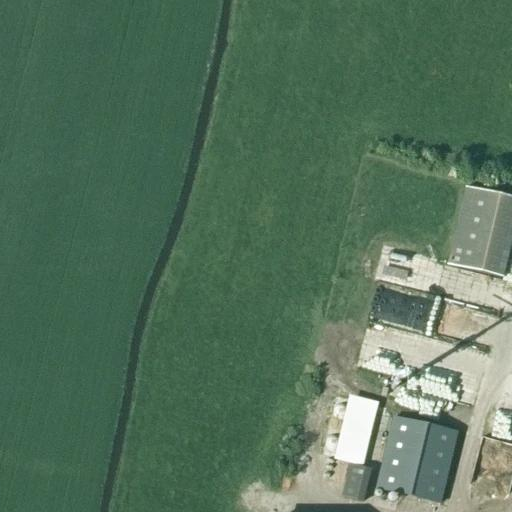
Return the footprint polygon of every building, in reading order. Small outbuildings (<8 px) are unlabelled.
[(511,231),(511,199),(465,188),(446,266),(501,279),(511,231)] [(375,318),(444,329),(449,297),(380,286),(375,318)] [(352,395),(338,459),(367,465),(382,402),(352,395)] [(375,489),(439,505),(455,436),(392,419),(375,489)] [(342,496),(364,501),(371,468),(349,463),(342,496)]
